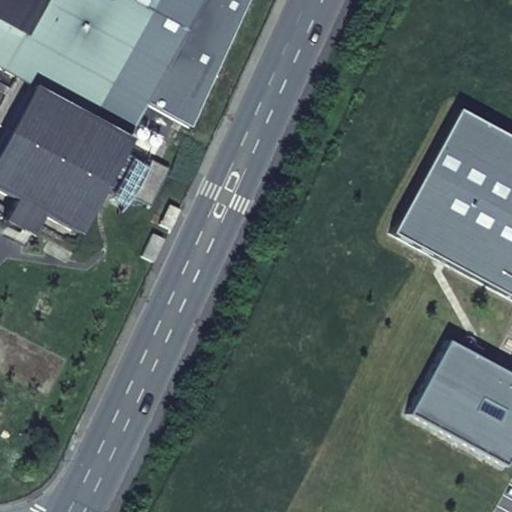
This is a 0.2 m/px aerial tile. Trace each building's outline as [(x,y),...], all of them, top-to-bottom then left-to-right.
[(0,0),(0,71),(30,88),(0,145),(0,193),(15,202),(4,221),(9,224),(31,236),(42,216),(77,236),(147,105),(192,129),(250,0),(0,0)] [(511,137),(468,113),(400,236),(511,297),(511,374),(458,345),(419,416),(511,466),(511,464),(511,137)] [(155,162),(137,200),(154,208),(173,171),(155,162)] [(181,212),(171,207),(161,227),(172,232),(181,212)] [(144,259),(153,264),(155,265),(166,242),(154,236),(144,259)]
